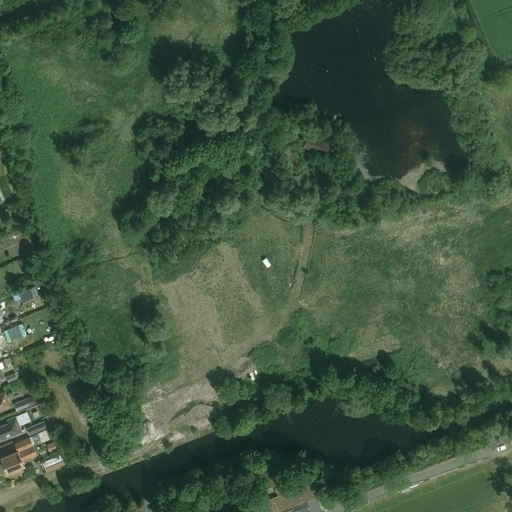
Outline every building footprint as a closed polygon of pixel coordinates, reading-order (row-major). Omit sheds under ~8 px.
[(297,138),(299,137),(295,128),(276,137),(281,147),(297,139),(297,138)] [(335,143),(309,134),(304,147),(330,157),(335,143)] [(293,168),(305,163),(300,152),(289,156),(293,168)] [(290,188),(301,186),(300,175),(288,177),(290,188)] [(208,271),(232,346),(246,341),(222,267),(208,271)] [(201,359),(218,353),(192,278),(174,285),(201,359)] [(28,300),(40,294),(36,286),(24,292),(28,300)] [(265,293),(253,297),(260,318),(272,315),(265,293)] [(388,320),(369,327),(368,323),(358,326),(360,332),(357,333),(363,349),(395,338),(388,320)] [(0,346),(9,344),(4,330),(0,331),(0,346)] [(17,379),(15,373),(6,376),(9,383),(17,379)] [(79,388),(69,392),(75,406),(85,402),(79,388)] [(0,410),(11,406),(5,392),(0,393),(0,410)] [(36,395),(14,404),(17,411),(39,402),(36,395)] [(0,440),(22,432),(18,423),(29,418),(26,412),(7,420),(8,423),(0,426),(0,440)] [(29,435),(46,428),(43,422),(27,429),(29,435)] [(55,438),(51,429),(46,431),(50,440),(55,438)] [(487,447),(494,450),(498,442),(501,440),(509,444),(511,437),(511,436),(500,431),(492,434),(487,447)] [(19,451),(1,458),(7,472),(25,465),(23,461),(27,459),(37,455),(30,437),(15,443),(19,451)] [(58,440),(49,443),(51,450),(60,448),(58,440)] [(44,461),(48,471),(67,464),(63,453),(44,461)] [(278,468),(257,476),(263,491),(268,489),(267,487),(283,481),(278,468)] [(276,489),(279,496),(256,505),(258,511),(277,511),(316,496),(307,476),(276,489)]
